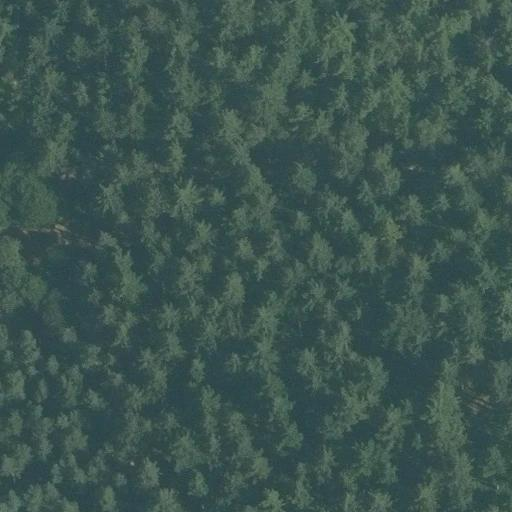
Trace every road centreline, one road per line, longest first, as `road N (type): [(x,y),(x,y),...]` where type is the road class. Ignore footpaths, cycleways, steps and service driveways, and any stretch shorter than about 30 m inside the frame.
road 1 (track): [(511,166),(0,179)]
road 2 (track): [(145,511),(0,33)]
road 3 (track): [(328,168),(277,0)]
